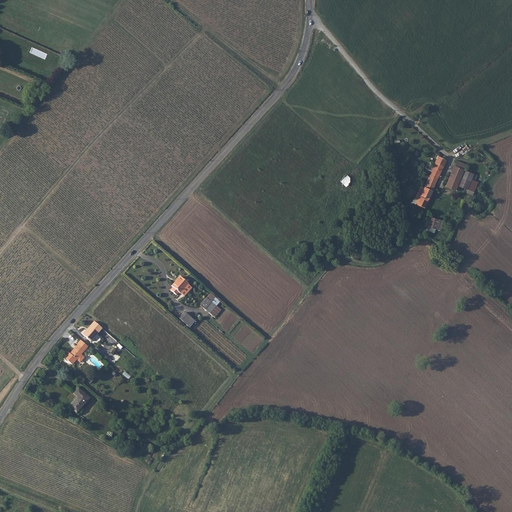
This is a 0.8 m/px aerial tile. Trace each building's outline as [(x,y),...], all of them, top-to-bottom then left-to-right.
[(424,186),(431,189),(441,172),(446,162),(437,157),(434,163),(435,164),(427,179),(424,186)] [(453,168),(464,172),(466,168),(455,163),(453,167),(453,168)] [(474,182),(477,178),(464,172),(453,168),(450,176),(470,184),(472,182),(474,182)] [(348,183),(352,179),(348,175),(344,178),(348,183)] [(470,184),(450,176),(445,187),(455,192),(457,187),(467,191),(470,184)] [(478,184),(474,182),(472,182),(470,184),(467,191),(474,194),(478,184)] [(423,188),(419,196),(415,204),(422,207),(431,189),(424,186),(423,188)] [(441,234),(444,225),(428,219),(425,227),(441,234)] [(186,284),(178,276),(171,285),(172,287),(169,290),(175,296),(177,293),(179,293),(183,296),(190,288),(186,284)] [(205,310),(210,303),(204,298),(199,305),(205,310)] [(195,322),(184,312),(178,319),(189,329),(195,322)] [(101,329),(93,321),(82,334),(90,341),(101,329)] [(87,348),(79,341),(74,347),(75,348),(68,355),(66,353),(62,358),(70,366),(75,361),(76,361),(80,357),(79,356),(87,348)] [(89,398),(79,389),(74,394),(78,397),(69,407),(76,413),(89,398)]
